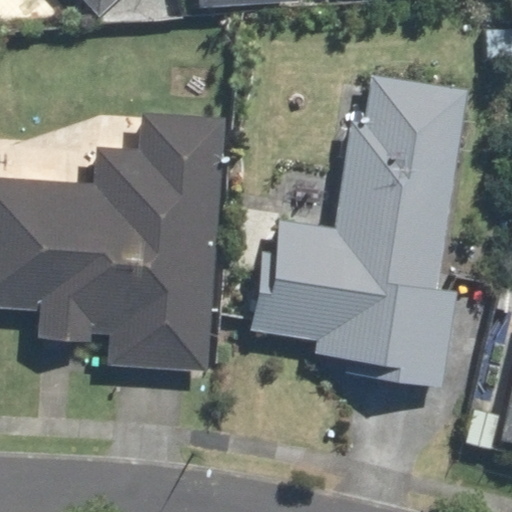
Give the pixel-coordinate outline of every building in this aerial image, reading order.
[(104,0),(66,0),(84,19),(104,0)] [(182,0),(183,12),(288,5),(287,0),(182,0)] [(327,383),(429,398),(443,292),(429,290),(457,91),(341,75),(320,227),(248,217),(230,350),(329,364),(327,383)] [(196,374),(210,117),(125,113),(123,152),(81,149),(80,183),(0,178),(0,310),(22,312),(20,344),(90,347),(89,368),(196,374)] [(511,311),(480,442),(511,450),(511,311)]
